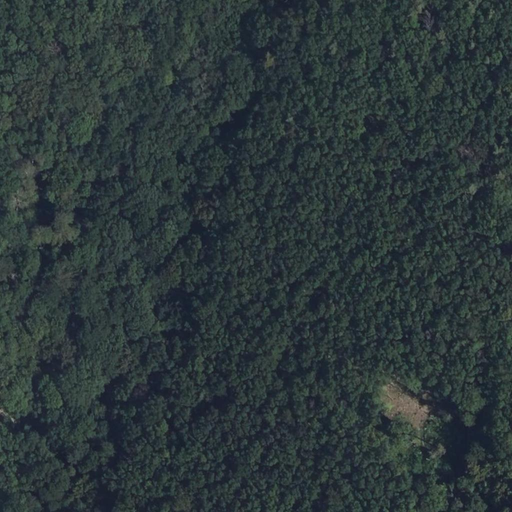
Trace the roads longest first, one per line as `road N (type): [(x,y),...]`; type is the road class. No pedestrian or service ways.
road 1 (track): [(511,45),(460,51),(228,126),(217,120)]
road 2 (track): [(431,511),(511,313)]
